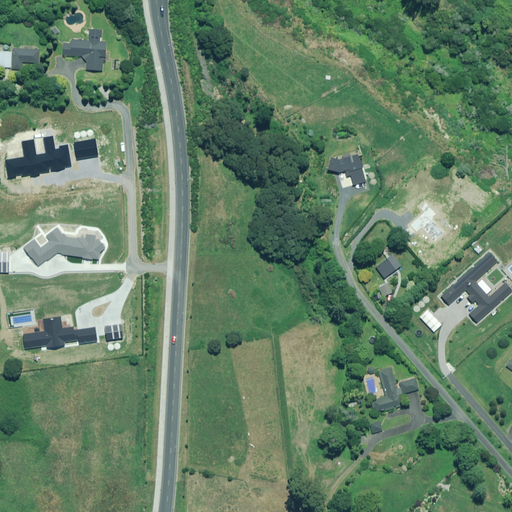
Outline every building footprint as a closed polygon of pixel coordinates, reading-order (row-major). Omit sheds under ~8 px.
[(82,56),(87,63),(86,71),(103,72),(104,56),(107,57),(108,42),(102,42),(102,30),(90,30),(89,41),(72,40),(72,42),(63,42),(63,56),(82,56)] [(13,49),(12,53),(0,51),(0,67),(12,68),(12,69),(22,70),(22,63),(40,64),(41,50),(13,49)] [(108,79),(95,86),(101,99),(114,92),(108,79)] [(393,293),(390,284),(380,288),(383,297),(393,293)] [(393,376),(391,368),(379,372),(386,397),(374,400),(377,412),(385,410),(385,412),(402,407),(394,376),(393,376)] [(419,390),(416,379),(400,383),(403,394),(419,390)] [(383,431),(381,421),(370,424),(373,434),(383,431)]
